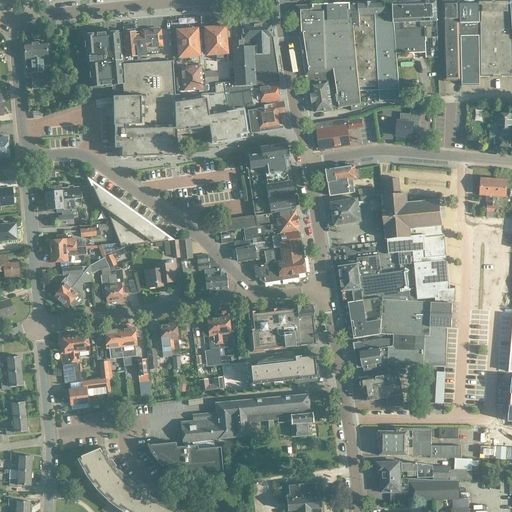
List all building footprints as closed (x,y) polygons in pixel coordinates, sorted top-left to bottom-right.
[(478,35),(479,0),(475,0),(460,1),(461,38),(478,38),(478,35)] [(511,27),(510,0),(479,0),(478,35),(478,38),(479,40),(479,77),(511,76),(511,27)] [(426,52),(424,1),(393,2),(397,53),(426,52)] [(435,43),(435,37),(437,37),(436,1),(424,1),(426,52),(426,58),(431,58),(431,52),(433,52),(432,43),(435,43)] [(461,68),(461,38),(460,1),(442,1),(444,82),(462,81),(461,68)] [(359,2),(353,3),(354,36),(376,35),(375,13),(377,14),(377,3),(377,2),(359,2)] [(397,53),(393,2),(377,3),(377,14),(375,13),(376,35),(380,102),(401,100),(397,53)] [(311,69),(307,69),(308,76),(309,86),(312,85),(313,89),(311,89),(315,116),(351,110),(348,90),(367,87),(367,83),(379,81),(376,35),(354,36),(353,3),(331,4),(313,5),(313,23),(313,27),(314,37),(316,52),(317,60),(309,60),(311,69)] [(313,5),(296,5),(298,37),(302,37),(314,37),(313,27),(313,23),(313,5)] [(206,28),(204,28),(206,54),(226,53),(224,26),(224,24),(205,26),(206,28)] [(234,86),(275,83),(276,83),(271,50),(271,38),(271,26),(269,24),(241,25),(242,40),(232,41),(234,81),(234,86)] [(179,28),(179,30),(176,31),(177,46),(176,46),(176,58),(174,58),(175,64),(176,64),(176,79),(174,79),(175,92),(196,91),(197,93),(204,93),(204,94),(213,93),(212,84),(214,84),(216,84),(215,72),(203,73),(203,70),(201,70),(201,65),(199,65),(196,29),(193,29),(193,27),(179,28)] [(138,56),(139,56),(162,54),(162,47),(160,30),(152,31),(152,28),(146,29),(146,31),(138,32),(138,36),(134,36),(135,49),(140,49),(140,53),(138,53),(138,56)] [(123,31),(123,33),(122,33),(125,64),(137,63),(140,63),(139,56),(138,56),(138,53),(140,53),(140,49),(135,49),(134,36),(134,32),(132,32),(132,30),(123,31)] [(122,64),(121,33),(117,33),(117,32),(83,35),(85,55),(88,55),(88,57),(85,57),(86,63),(88,63),(90,87),(122,84),(122,83),(123,83),(122,64)] [(314,37),(302,37),(304,54),(305,60),(309,60),(317,60),(316,52),(314,37)] [(461,68),(462,81),(462,86),(480,86),(479,77),(479,40),(478,38),(461,38),(461,68)] [(47,58),(46,42),(23,44),(24,60),(25,60),(26,69),(31,68),(31,72),(43,71),(42,58),(47,58)] [(216,84),(214,84),(214,94),(175,96),(175,92),(174,79),(173,62),(122,64),(123,83),(122,83),(122,84),(123,97),(112,97),(114,149),(118,148),(118,159),(163,157),(177,156),(176,135),(188,134),(189,134),(201,132),(209,130),(211,143),(231,140),(231,141),(253,138),(252,133),(249,111),(228,114),(226,99),(224,84),(216,84)] [(228,114),(249,111),(263,109),(263,106),(279,103),(278,102),(275,83),(234,86),(234,81),(223,82),(224,84),(226,99),(228,114)] [(367,87),(348,90),(351,110),(362,109),(360,96),(378,93),(378,89),(379,88),(379,81),(367,83),(367,87)] [(282,129),(280,114),(283,114),(281,102),(278,102),(279,103),(263,106),(263,109),(249,111),(252,133),(282,129)] [(414,119),(419,119),(420,111),(410,111),(410,117),(406,117),(404,119),(404,122),(398,121),(398,122),(394,123),(394,129),(397,130),(397,136),(413,137),(414,122),(413,122),(414,119)] [(511,113),(497,113),(496,138),(507,138),(508,133),(511,133),(511,113)] [(349,127),(348,122),(348,119),(338,120),(329,122),(316,124),(320,151),(350,146),(347,127),(349,127)] [(348,122),(349,127),(350,130),(363,128),(362,120),(348,122)] [(511,138),(507,138),(496,138),(495,138),(494,152),(511,152),(511,138)] [(244,150),(248,176),(288,170),(289,170),(287,158),(288,158),(286,144),(244,150)] [(355,166),(355,165),(326,169),(328,182),(353,179),(364,177),(362,165),(355,166)] [(290,181),(288,170),(248,176),(249,187),(290,181)] [(353,179),(328,182),(330,196),(355,192),(353,179)] [(385,253),(399,252),(413,251),(414,263),(442,261),(441,256),(446,256),(447,256),(445,235),(442,236),(441,225),(442,225),(439,200),(432,200),(430,200),(430,201),(424,201),(424,200),(423,201),(423,202),(417,202),(417,201),(415,201),(415,202),(409,203),(409,201),(407,201),(407,194),(404,194),(404,191),(401,191),(400,179),(387,180),(389,193),(386,193),(386,196),(383,196),(384,203),(382,203),(383,206),(384,206),(386,227),(384,227),(385,229),(386,229),(387,238),(388,238),(388,241),(384,241),(385,253)] [(493,205),(494,195),(494,180),(482,179),(480,194),(487,195),(486,201),(488,201),(486,217),(492,218),(493,205)] [(507,181),(494,180),(494,195),(506,196),(507,181)] [(167,238),(167,237),(89,181),(101,207),(107,211),(121,249),(130,245),(171,240),(170,239),(167,240),(166,238),(167,238)] [(249,187),(253,215),(253,216),(294,211),(293,208),(295,208),(291,181),(290,181),(249,187)] [(44,193),(45,202),(73,199),(73,200),(81,199),(80,193),(92,192),(88,185),(61,188),(61,185),(48,187),(49,193),(44,193)] [(11,188),(0,188),(0,205),(12,205),(11,188)] [(378,191),(360,194),(361,201),(379,197),(378,191)] [(97,202),(92,192),(80,193),(81,199),(81,203),(97,202)] [(61,213),(62,216),(75,215),(75,211),(71,211),(71,206),(74,205),(73,200),(73,199),(45,202),(45,210),(56,209),(56,214),(61,213)] [(358,199),(332,203),(335,225),(361,221),(358,199)] [(150,217),(154,210),(143,203),(139,209),(150,217)] [(255,227),(296,221),(295,210),(294,211),(253,216),(255,227)] [(75,215),(62,216),(58,217),(59,224),(72,223),(72,217),(75,216),(75,215)] [(255,227),(253,216),(253,215),(247,216),(248,228),(255,227)] [(247,216),(240,217),(241,229),(243,229),(248,228),(247,216)] [(235,230),(241,229),(240,217),(233,218),(235,230)] [(233,218),(226,219),(228,231),(235,230),(233,218)] [(221,232),(228,231),(226,219),(219,220),(221,232)] [(296,233),(298,232),(296,221),(255,227),(248,228),(243,229),(245,240),(245,241),(296,233)] [(14,224),(0,225),(0,242),(1,243),(0,239),(15,238),(14,224)] [(98,231),(95,231),(95,229),(79,230),(80,238),(100,236),(100,231),(98,231)] [(245,240),(241,241),(242,249),(253,247),(254,253),(275,250),(300,246),(300,245),(301,245),(299,232),(298,232),(296,233),(245,241),(245,240)] [(78,239),(75,240),(75,239),(65,239),(65,234),(55,235),(55,240),(48,241),(49,250),(85,247),(84,240),(78,241),(78,239)] [(220,235),(221,244),(232,242),(231,234),(220,235)] [(192,258),(190,239),(178,240),(181,259),(192,258)] [(178,245),(178,241),(163,243),(165,255),(171,254),(172,259),(180,258),(178,245)] [(121,249),(119,244),(102,246),(106,255),(121,249)] [(300,246),(275,250),(254,253),(255,259),(256,259),(256,261),(265,260),(266,264),(302,259),(300,246)] [(85,247),(49,250),(49,258),(53,258),(53,263),(67,262),(67,257),(86,255),(85,247)] [(255,259),(254,253),(253,247),(242,249),(235,249),(237,262),(255,259)] [(413,251),(399,252),(400,264),(414,263),(413,251)] [(112,254),(104,258),(108,267),(109,268),(117,265),(112,254)] [(0,271),(3,272),(4,278),(19,277),(17,262),(6,263),(6,256),(0,256),(0,271)] [(209,270),(207,256),(197,257),(198,266),(203,266),(204,271),(209,270)] [(344,301),(378,296),(378,298),(382,297),(383,300),(391,300),(411,301),(407,270),(372,275),(371,269),(372,269),(370,256),(357,258),(357,259),(358,259),(358,260),(341,263),(341,267),(339,267),(344,301)] [(435,301),(435,302),(456,302),(456,286),(455,286),(455,288),(450,288),(447,260),(446,256),(441,256),(442,261),(414,263),(418,301),(435,301)] [(103,259),(89,267),(90,274),(101,270),(108,267),(104,258),(103,259)] [(304,273),(302,259),(266,264),(253,265),(255,277),(263,283),(298,278),(297,274),(304,273)] [(173,263),(159,265),(159,269),(145,271),(147,287),(161,286),(161,283),(175,281),(173,263)] [(53,297),(59,303),(89,267),(62,269),(63,276),(72,275),(72,277),(70,278),(69,280),(66,277),(57,288),(59,290),(53,297)] [(90,274),(89,267),(59,303),(66,308),(69,305),(72,307),(72,306),(80,305),(83,302),(81,286),(86,281),(91,280),(90,274)] [(214,270),(216,291),(227,289),(228,289),(227,289),(226,274),(221,275),(220,269),(214,270)] [(110,271),(111,275),(111,276),(115,302),(123,301),(122,291),(124,291),(123,284),(121,270),(110,271)] [(214,270),(209,270),(204,271),(204,277),(202,278),(204,292),(216,291),(214,270)] [(133,286),(131,273),(124,275),(127,287),(133,286)] [(111,276),(111,275),(100,276),(103,295),(105,295),(106,303),(115,302),(111,276)] [(432,302),(411,301),(391,300),(383,300),(382,297),(378,298),(348,303),(354,339),(383,335),(394,335),(394,339),(393,346),(396,366),(445,367),(447,328),(431,327),(432,302)] [(8,299),(0,302),(0,316),(13,313),(8,299)] [(452,328),(453,303),(448,303),(432,302),(431,327),(447,328),(452,328)] [(255,313),(246,314),(248,332),(251,352),(284,348),(315,345),(316,345),(316,342),(315,330),(313,322),(312,306),(290,309),(277,311),(268,312),(255,313)] [(228,316),(223,317),(215,318),(219,349),(222,348),(222,344),(227,344),(226,335),(230,334),(228,316)] [(219,349),(215,318),(206,319),(207,328),(202,328),(203,336),(207,336),(209,351),(206,351),(208,366),(220,364),(218,349),(219,349)] [(179,355),(179,350),(178,340),(181,340),(180,327),(176,328),(176,323),(167,324),(171,356),(179,355)] [(171,356),(167,324),(159,325),(159,328),(156,329),(157,342),(161,342),(162,358),(168,357),(169,362),(172,362),(171,356)] [(119,330),(123,358),(136,356),(135,345),(137,345),(135,328),(131,328),(119,330)] [(119,330),(104,331),(106,349),(109,349),(110,359),(123,358),(119,330)] [(87,334),(71,336),(74,363),(79,362),(78,352),(89,351),(87,334)] [(74,363),(71,336),(57,337),(59,355),(60,355),(61,359),(63,359),(63,365),(62,365),(64,384),(77,383),(75,374),(74,363)] [(353,344),(354,352),(380,348),(393,346),(394,339),(384,339),(353,344)] [(363,368),(364,371),(388,368),(388,366),(396,366),(393,346),(380,348),(354,352),(357,368),(362,367),(362,368),(363,368)] [(146,350),(149,370),(158,369),(156,348),(146,350)] [(318,380),(315,355),(313,356),(249,364),(251,387),(318,380)] [(20,356),(6,358),(6,356),(0,356),(0,364),(7,364),(8,372),(21,371),(20,356)] [(181,369),(180,357),(172,357),(173,370),(181,369)] [(136,360),(138,376),(148,375),(146,359),(136,360)] [(109,362),(98,363),(100,379),(111,378),(109,362)] [(471,381),(485,382),(485,371),(471,370),(471,381)] [(22,386),(21,371),(8,372),(9,382),(1,383),(1,391),(9,390),(9,387),(22,386)] [(444,404),(445,373),(429,372),(428,403),(444,404)] [(77,383),(87,382),(86,373),(75,374),(77,383)] [(389,375),(375,377),(375,376),(360,378),(361,390),(362,389),(364,401),(366,401),(387,398),(389,406),(388,407),(405,407),(405,406),(403,395),(400,374),(389,376),(389,375)] [(207,377),(198,379),(200,394),(223,391),(221,378),(213,379),(213,383),(208,384),(207,377)] [(89,389),(106,387),(105,380),(89,381),(89,389)] [(87,408),(85,390),(69,392),(71,410),(87,408)] [(265,399),(265,400),(269,434),(274,433),(273,422),(277,422),(277,419),(311,416),(311,415),(309,415),(308,396),(265,399)] [(156,462),(162,467),(162,466),(161,465),(163,463),(169,468),(176,472),(183,475),(189,476),(194,477),(194,476),(193,476),(193,474),(198,475),(202,475),(210,475),(216,475),(224,475),(224,474),(222,474),(220,447),(214,448),(213,440),(256,436),(255,423),(262,423),(263,434),(269,434),(265,400),(215,406),(216,413),(193,415),(193,421),(181,423),(181,431),(180,431),(181,437),(182,437),(182,443),(183,443),(184,447),(176,448),(175,443),(150,445),(150,446),(148,446),(147,444),(146,445),(149,451),(153,457),(156,462)] [(12,418),(25,417),(24,402),(11,403),(11,402),(3,402),(3,410),(11,410),(12,418)] [(312,424),(311,416),(277,419),(277,422),(278,425),(287,424),(291,421),(292,439),(312,437),(310,424),(312,424)] [(25,417),(12,418),(13,428),(5,429),(6,436),(14,436),(14,433),(27,432),(25,417)] [(461,447),(431,446),(432,429),(401,429),(401,428),(395,428),(395,429),(386,429),(386,432),(379,431),(378,440),(380,440),(379,456),(409,457),(409,456),(431,456),(431,458),(461,458),(461,447)] [(439,439),(458,440),(458,429),(439,429),(439,439)] [(174,511),(173,511),(161,506),(150,500),(146,498),(148,494),(149,491),(147,488),(145,486),(141,487),(139,489),(135,486),(132,489),(125,484),(115,474),(106,462),(99,449),(80,457),(81,459),(78,460),(82,468),(85,466),(88,473),(85,474),(87,477),(92,483),(94,481),(98,487),(96,489),(98,491),(104,497),(106,495),(111,499),(109,502),(111,504),(118,508),(120,506),(123,508),(125,510),(124,511),(174,511)] [(32,457),(18,457),(18,453),(10,453),(10,461),(18,461),(18,471),(31,472),(32,457)] [(374,473),(380,473),(400,473),(400,472),(408,472),(408,476),(417,476),(417,478),(433,478),(433,480),(440,481),(458,481),(478,480),(478,475),(472,475),(472,473),(466,473),(467,471),(472,472),(471,470),(478,471),(479,462),(472,461),(472,460),(455,459),(454,470),(450,470),(450,467),(432,467),(432,466),(416,464),(402,464),(402,463),(377,463),(377,462),(374,462),(374,473)] [(30,487),(31,472),(18,471),(17,480),(9,480),(9,488),(17,488),(17,486),(30,487)] [(440,481),(433,480),(424,480),(406,479),(402,479),(400,479),(388,479),(380,479),(380,494),(390,494),(391,502),(452,500),(459,499),(458,481),(440,481)] [(317,484),(288,487),(289,496),(285,496),(286,502),(318,499),(317,484)] [(29,511),(30,503),(16,502),(16,499),(8,499),(7,507),(16,507),(15,511),(29,511)] [(319,511),(318,499),(286,502),(287,511),(298,511),(319,511)] [(469,499),(459,499),(452,500),(452,509),(451,509),(450,511),(468,511),(469,508),(469,499)]
